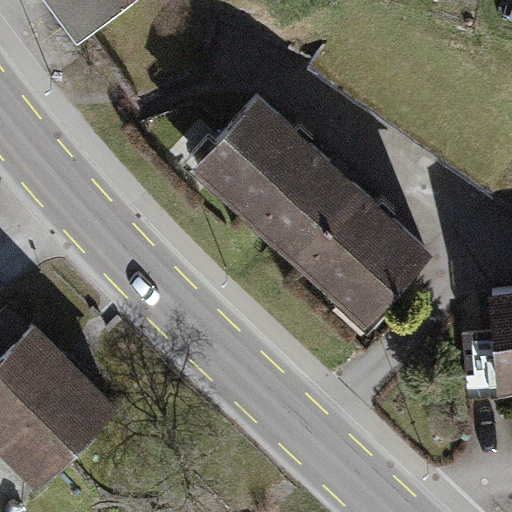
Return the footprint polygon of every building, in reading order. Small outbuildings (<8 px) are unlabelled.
[(134,0),(44,0),(76,43),(134,0)] [(436,245),(264,87),(194,163),(366,320),(436,245)] [(511,162),(498,188),(511,195),(511,162)] [(511,282),(490,284),(494,329),(500,388),(511,386),(511,282)] [(0,447),(37,484),(118,403),(35,320),(31,324),(8,303),(0,308),(0,447)] [(500,388),(494,329),(463,332),(469,397),(500,395),(500,388)]
